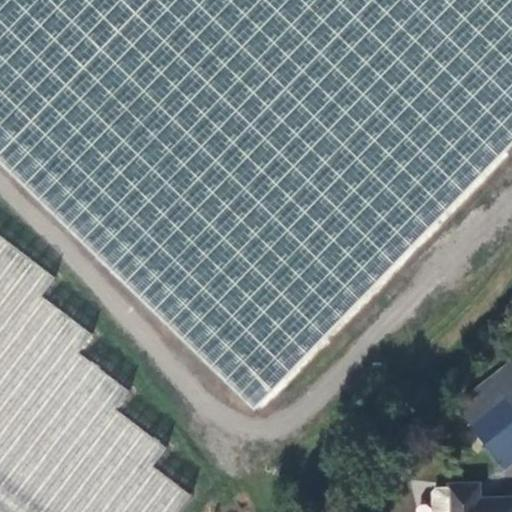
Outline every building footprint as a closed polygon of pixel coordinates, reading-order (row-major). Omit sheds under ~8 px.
[(511,0),(0,0),(0,156),(261,411),(511,152),(511,0)] [(0,511),(147,511),(163,492),(124,463),(138,445),(87,407),(100,389),(49,350),(63,332),(11,294),(25,276),(0,257),(0,511)] [(500,386),(511,401),(511,360),(509,357),(464,393),(457,405),(464,414),(500,386)] [(464,414),(501,462),(511,452),(511,401),(500,386),(464,414)] [(511,511),(511,492),(479,494),(479,479),(448,480),(448,483),(435,483),(431,487),(432,511),(511,511)]
